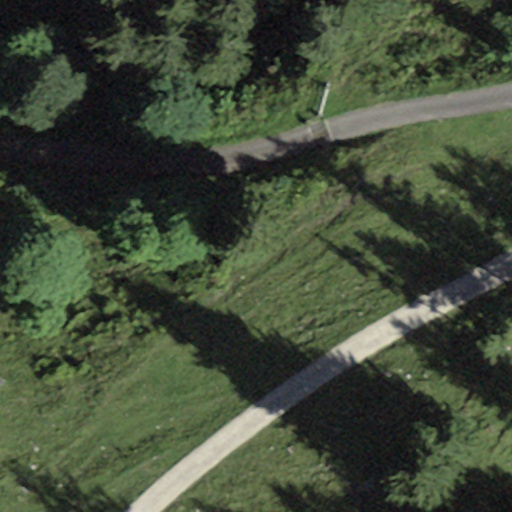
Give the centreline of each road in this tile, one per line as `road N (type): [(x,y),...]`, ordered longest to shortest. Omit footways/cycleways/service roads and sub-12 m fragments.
road 1 (unclassified): [(0,151),(173,167),(511,95)]
road 2 (unclassified): [(511,263),(328,365),(145,511)]
